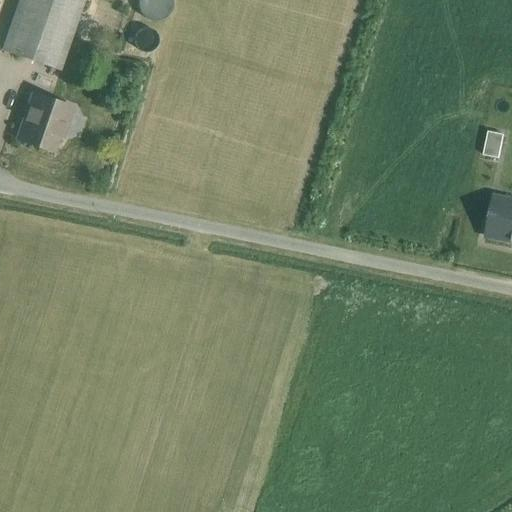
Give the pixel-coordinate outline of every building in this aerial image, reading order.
[(20,0),(3,51),(60,70),(84,0),(20,0)] [(138,0),(138,4),(138,8),(139,11),(141,14),(144,17),(147,19),(150,21),(154,21),(157,21),(161,21),(164,19),(167,17),(170,14),(172,11),(173,7),(173,4),(173,0),(172,0),(138,0)] [(134,36),(134,40),(134,44),(136,47),(139,50),(142,52),(146,53),(150,52),(153,50),(156,48),(158,44),(159,40),(158,36),(156,33),(153,30),(150,29),(146,28),(142,28),(139,30),(136,33),(134,36)] [(72,82),(101,88),(107,54),(87,50),(78,49),(72,82)] [(22,141),(54,152),(63,127),(66,128),(73,108),(32,94),(27,109),(32,111),(22,141)] [(505,135),(489,131),(484,155),(500,159),(505,135)] [(511,211),(493,207),(487,235),(511,239),(511,211)]
